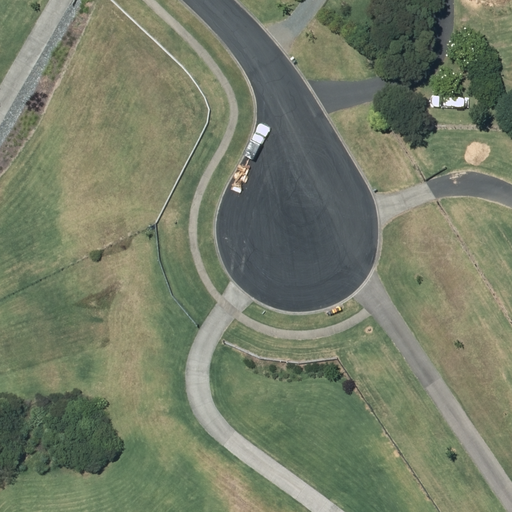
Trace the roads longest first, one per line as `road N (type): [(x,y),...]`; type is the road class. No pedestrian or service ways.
road 1 (residential): [(302,218),(284,102),(262,57),(205,0)]
road 2 (unknown): [(284,102),(400,63),(424,39),(433,0)]
